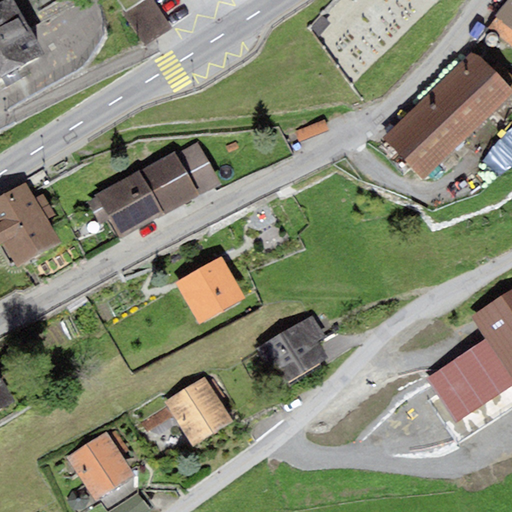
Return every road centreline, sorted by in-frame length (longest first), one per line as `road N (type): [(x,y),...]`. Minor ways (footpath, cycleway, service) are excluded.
road 1 (residential): [(480,0),(394,101),(339,146),(0,327)]
road 2 (residential): [(511,257),(385,331),(328,396),(177,511)]
road 3 (secondary): [(272,0),(0,173)]
road 4 (track): [(277,436),(321,459),(463,459),(511,450)]
